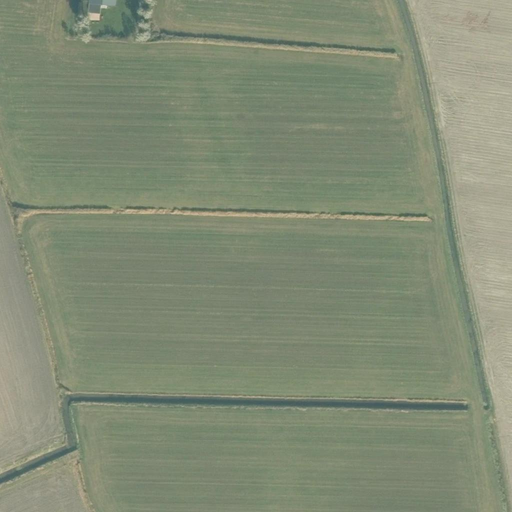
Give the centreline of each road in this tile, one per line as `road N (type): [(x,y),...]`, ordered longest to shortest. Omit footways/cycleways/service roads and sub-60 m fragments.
road 1 (track): [(511,464),(441,99),(413,0)]
road 2 (track): [(480,415),(413,67),(392,0)]
